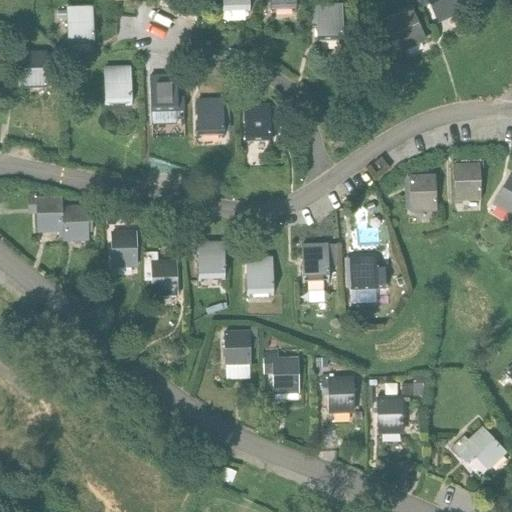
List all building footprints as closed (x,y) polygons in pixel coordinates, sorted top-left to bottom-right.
[(254,0),(227,0),(228,13),(255,13),(254,0)] [(301,0),(275,0),(276,11),(302,11),(301,0)] [(350,43),(349,5),(330,5),(329,0),(313,0),(315,29),(322,29),(322,44),(350,43)] [(469,15),(461,0),(433,0),(446,26),(469,15)] [(98,8),(71,9),(72,46),(99,46),(98,8)] [(435,43),(419,10),(396,21),(411,54),(435,43)] [(53,90),(52,55),(28,55),(28,91),(53,90)] [(134,68),(109,70),(110,107),(136,106),(134,68)] [(182,77),(155,77),(156,114),(183,113),(182,77)] [(228,102),(202,103),(203,139),(229,139),(228,102)] [(277,108),(249,108),(249,144),(278,144),(277,108)] [(488,168),(463,169),(464,205),(489,204),(488,168)] [(444,179),(419,179),(420,216),(444,215),(444,179)] [(511,191),(501,209),(511,215),(511,191)] [(69,236),(68,200),(42,201),(43,237),(69,236)] [(93,210),(68,210),(69,236),(69,246),(94,246),(93,210)] [(143,236),(117,236),(117,273),(144,272),(143,236)] [(231,246),(204,247),(205,285),(232,284),(231,246)] [(336,248),(309,249),(311,286),(338,285),(336,248)] [(385,259),(358,260),(359,305),(387,304),(385,259)] [(279,261),(253,262),(255,301),(281,300),(279,261)] [(184,266),(158,266),(158,302),(184,302),(184,266)] [(257,336),(231,338),(233,373),(259,372),(257,336)] [(285,356),(271,356),(271,380),(280,380),(280,401),(307,401),(306,363),(285,364),(285,356)] [(51,421),(0,382),(0,448),(11,456),(29,432),(38,438),(51,421)] [(363,384),(337,385),(338,420),(364,419),(363,384)] [(412,404),(388,405),(389,441),(413,441),(412,404)] [(177,511),(194,492),(86,409),(55,445),(75,460),(69,471),(123,511),(177,511)] [(511,463),(511,453),(492,431),(476,445),(473,442),(460,453),(474,469),(482,462),(497,478),(511,463)]
